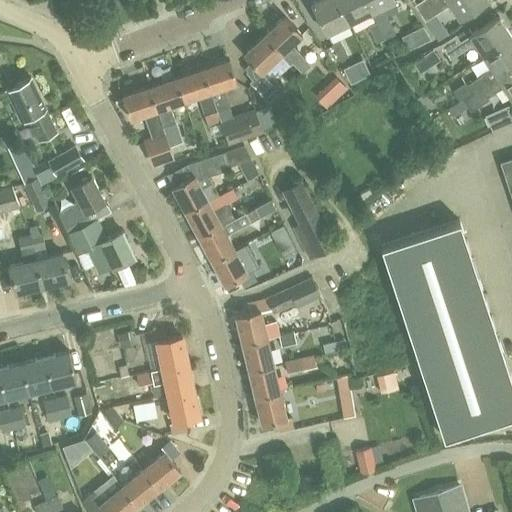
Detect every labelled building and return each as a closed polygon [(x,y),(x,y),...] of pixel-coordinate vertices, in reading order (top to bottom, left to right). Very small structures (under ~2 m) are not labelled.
[(327,34),(349,23),(337,0),(317,0),(311,3),(327,34)] [(337,0),(349,23),(371,12),(365,0),(337,0)] [(365,0),(371,12),(395,0),(394,0),(365,0)] [(421,0),(415,5),(421,13),(441,0),(421,0)] [(441,0),(421,13),(425,21),(451,4),(460,18),(487,0),(441,0)] [(265,34),(282,53),(303,34),(285,15),(265,34)] [(484,56),(511,38),(511,36),(499,16),(470,34),(470,35),(460,41),(456,34),(441,44),(450,59),(476,43),(484,56)] [(376,42),(384,38),(376,22),(368,26),(376,42)] [(265,68),(282,53),(265,34),(244,53),(251,61),(245,67),(247,69),(246,71),(252,78),(250,81),(269,102),(283,88),(265,68)] [(464,99),(511,67),(511,38),(484,56),(492,69),(483,75),(482,75),(467,85),(465,81),(453,90),(460,101),(463,99),(464,99)] [(340,60),(348,56),(341,39),(331,44),(340,60)] [(327,44),(319,50),(328,64),(337,58),(327,44)] [(420,71),(439,59),(433,49),(413,61),(420,71)] [(301,73),(310,65),(299,53),(290,62),(301,73)] [(232,115),(222,87),(237,82),(230,58),(203,68),(210,91),(211,91),(217,110),(221,122),(227,138),(226,139),(228,143),(263,132),(255,107),(232,115)] [(351,83),(357,80),(350,65),(343,68),(351,83)] [(511,67),(464,99),(470,110),(489,98),(487,95),(503,85),(511,98),(511,97),(511,67)] [(184,100),(210,91),(203,68),(176,76),(184,100)] [(176,76),(150,85),(157,108),(158,108),(163,126),(176,122),(170,104),(184,100),(176,76)] [(57,131),(46,108),(47,107),(32,77),(7,89),(22,120),(29,117),(40,140),(57,131)] [(336,77),(329,84),(340,95),(347,88),(336,77)] [(163,126),(158,108),(157,108),(150,85),(123,94),(130,118),(143,113),(150,135),(143,138),(152,165),(161,161),(174,157),(163,126)] [(209,126),(221,122),(217,110),(205,114),(209,126)] [(38,176),(39,176),(16,129),(0,136),(5,148),(8,146),(24,183),(38,176)] [(40,177),(42,183),(57,176),(85,160),(76,144),(48,160),(54,171),(40,177)] [(218,193),(208,174),(231,168),(230,165),(251,158),(244,144),(188,162),(169,172),(175,185),(172,187),(186,211),(218,193)] [(511,198),(511,157),(500,162),(511,198)] [(91,221),(86,210),(106,200),(92,174),(71,186),(80,202),(58,211),(68,234),(69,233),(91,221)] [(39,178),(38,176),(24,183),(36,210),(51,203),(41,183),(42,183),(40,177),(39,178)] [(308,258),(316,254),(335,245),(302,181),(284,190),(300,221),(292,225),(308,258)] [(219,194),(218,193),(186,211),(199,235),(221,223),(221,224),(233,218),(225,203),(238,197),(232,187),(219,194)] [(364,199),(373,195),(370,190),(361,194),(364,199)] [(276,206),(272,199),(270,201),(270,200),(256,208),(260,215),(274,208),(273,207),(276,206)] [(212,259),(234,247),(227,234),(251,221),(246,211),(233,218),(221,224),(221,223),(199,235),(212,259)] [(113,264),(114,266),(136,255),(122,229),(106,237),(96,218),(103,215),(91,221),(69,233),(79,253),(89,248),(100,270),(113,264)] [(511,411),(511,378),(458,216),(379,242),(443,434),(511,411)] [(30,234),(41,285),(67,279),(60,251),(47,255),(42,231),(39,232),(38,224),(29,226),(31,234),(30,234)] [(13,291),(41,285),(30,234),(19,236),(24,260),(7,264),(13,291)] [(234,247),(212,259),(226,284),(238,276),(244,286),(256,279),(251,269),(247,271),(234,247)] [(320,295),(312,276),(300,282),(289,287),(289,286),(266,297),(274,313),(296,303),(298,306),(320,295)] [(265,323),(261,309),(266,308),(263,298),(248,301),(251,311),(236,314),(243,342),(268,335),(279,332),(277,320),(265,323)] [(151,370),(188,362),(182,335),(168,338),(165,328),(150,331),(152,341),(145,342),(151,370)] [(120,347),(132,344),(129,331),(105,337),(108,349),(120,346),(120,347)] [(281,346),(297,342),(294,331),(279,334),(281,346)] [(249,369),(275,362),(268,335),(243,342),(249,369)] [(52,386),(76,380),(69,350),(45,356),(52,386)] [(317,366),(314,355),(301,358),(301,357),(285,361),(288,372),(317,366)] [(29,392),(52,386),(45,356),(21,362),(29,392)] [(0,375),(5,397),(29,392),(21,362),(0,367),(0,375)] [(169,395),(194,389),(188,362),(151,370),(136,373),(139,385),(153,382),(154,384),(166,382),(169,395)] [(256,396),(281,389),(275,362),(249,369),(256,396)] [(385,374),(389,395),(409,390),(404,370),(385,374)] [(350,396),(347,379),(347,378),(337,380),(340,398),(350,396)] [(194,389),(169,395),(174,421),(169,422),(171,433),(187,429),(185,420),(200,417),(194,389)] [(281,389),(256,396),(263,423),(278,419),(280,429),(295,425),(293,415),(288,416),(281,389)] [(55,397),(60,418),(61,418),(72,415),(67,394),(55,397)] [(49,421),(60,418),(55,397),(43,400),(49,421)] [(9,408),(14,429),(26,426),(20,405),(9,408)] [(124,422),(113,407),(101,409),(117,431),(124,422)] [(0,423),(2,432),(14,429),(9,408),(0,410),(0,423)] [(49,432),(40,434),(44,447),(52,445),(49,432)] [(100,455),(109,448),(96,432),(87,439),(100,455)] [(91,447),(85,439),(62,445),(70,465),(91,447)] [(158,487),(180,469),(171,458),(178,452),(168,440),(160,446),(163,450),(142,468),(158,487)] [(361,474),(377,470),(371,446),(355,450),(361,474)] [(137,505),(158,487),(142,468),(121,486),(137,505)] [(468,511),(460,485),(415,498),(419,511),(468,511)] [(106,511),(128,511),(137,505),(121,486),(103,501),(95,489),(83,498),(88,506),(93,511),(105,511),(106,511)] [(51,511),(63,506),(58,495),(46,500),(51,511)] [(37,511),(50,511),(51,511),(46,500),(34,505),(37,511)]
